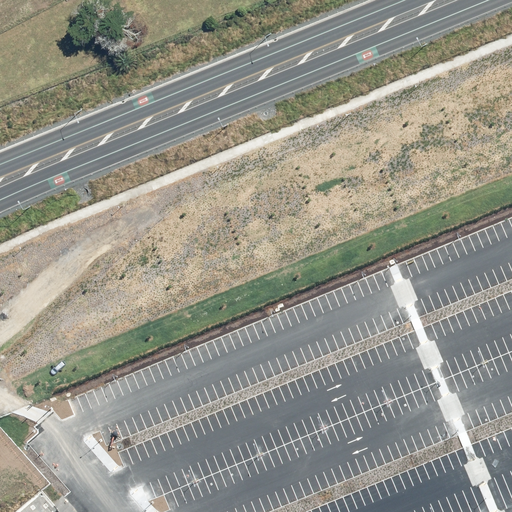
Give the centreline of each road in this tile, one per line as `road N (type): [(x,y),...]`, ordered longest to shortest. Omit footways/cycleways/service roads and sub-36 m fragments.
road 1 (trunk): [(482,0),(0,197)]
road 2 (trunk): [(0,167),(400,0)]
